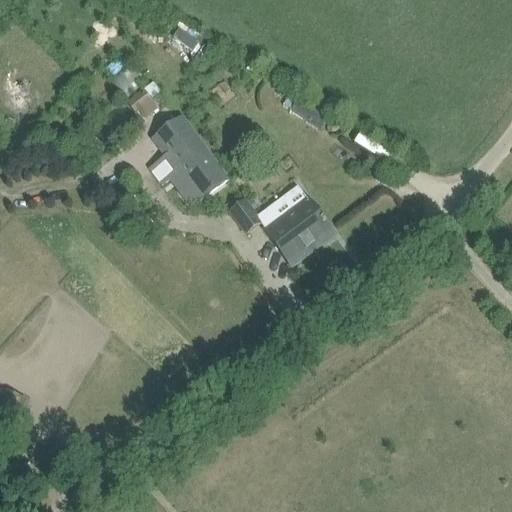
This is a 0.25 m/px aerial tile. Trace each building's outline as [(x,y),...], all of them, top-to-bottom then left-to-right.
[(192,54),(198,46),(179,32),(173,40),(192,54)] [(150,84),(127,103),(137,115),(141,112),(153,102),(160,96),(150,84)] [(300,99),(291,113),(319,130),(327,117),(300,99)] [(167,160),(149,173),(161,189),(170,182),(179,176),(185,184),(181,187),(180,193),(188,204),(194,204),(198,201),(200,203),(228,182),(221,172),(182,119),(153,141),(166,158),(167,160)] [(266,231),(265,232),(292,269),(307,258),(304,254),(332,233),(311,205),(310,205),(298,189),(285,198),(297,215),(282,225),(279,221),(266,231)] [(245,204),(231,215),(246,236),(261,225),(245,204)] [(26,401),(0,391),(0,429),(13,435),(26,401)] [(30,465),(20,450),(0,465),(0,468),(8,480),(30,465)]
